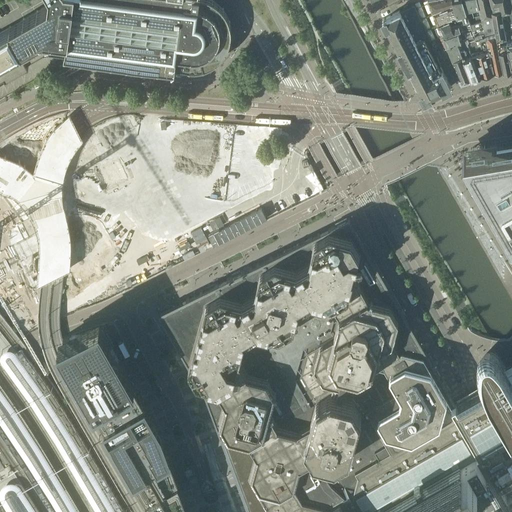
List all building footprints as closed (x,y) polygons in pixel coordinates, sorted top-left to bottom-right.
[(0,79),(41,56),(43,55),(45,55),(47,54),(49,55),(189,73),(192,73),(194,73),(197,73),(200,73),(203,72),(205,72),(208,71),(209,70),(212,69),(214,68),(216,66),(218,65),(219,64),(221,63),(222,62),(225,59),(227,57),(228,55),(230,53),(231,51),(232,49),(233,47),(234,45),(234,43),(235,41),(235,39),(236,36),(231,35),(231,32),(231,30),(231,28),(230,25),(230,23),(230,22),(229,22),(229,21),(229,19),(228,17),(227,15),(225,12),(224,10),(224,9),(223,9),(223,8),(221,6),(220,5),(217,2),(215,1),(214,0),(213,0),(47,0),(47,5),(8,27),(8,28),(0,32),(0,79)] [(428,0),(433,12),(452,4),(451,0),(428,0)] [(441,32),(442,35),(457,29),(470,23),(467,14),(462,0),(451,0),(452,4),(455,14),(437,22),(440,28),(439,30),(440,32),(441,32)] [(462,0),(467,14),(478,10),(476,0),(462,0)] [(467,14),(470,23),(475,34),(495,28),(490,0),(476,0),(478,10),(467,14)] [(490,0),(495,28),(495,29),(504,27),(511,25),(511,18),(508,0),(490,0)] [(398,11),(386,17),(382,19),(386,26),(387,26),(391,35),(394,41),(394,40),(399,49),(398,50),(408,70),(409,69),(413,78),(416,84),(421,92),(420,93),(423,100),(431,97),(431,96),(443,90),(449,87),(451,86),(439,64),(440,64),(415,5),(412,4),(399,10),(398,11)] [(437,22),(455,14),(452,4),(433,12),(435,18),(435,19),(435,21),(437,22)] [(458,42),(462,54),(471,77),(472,77),(480,74),(471,51),(470,51),(467,46),(472,45),(470,39),(476,37),(475,34),(470,23),(457,29),(462,41),(458,42)] [(495,29),(503,69),(504,69),(511,68),(504,27),(495,29)] [(495,28),(475,34),(476,37),(481,49),(485,47),(494,71),(503,69),(503,70),(503,69),(495,29),(495,28)] [(442,35),(447,47),(458,42),(462,41),(457,29),(442,35)] [(471,51),(480,74),(493,71),(494,71),(485,47),(481,49),(476,37),(470,39),(472,45),(467,46),(470,51),(471,51)] [(452,58),(462,54),(458,42),(447,47),(449,52),(449,54),(450,56),(452,58)] [(462,54),(452,58),(461,80),(464,79),(471,77),(462,54)] [(0,277),(4,275),(0,267),(0,263),(16,256),(31,286),(105,250),(93,225),(38,222),(33,211),(26,201),(18,193),(20,163),(98,168),(70,112),(0,148),(0,277)] [(511,231),(511,139),(466,148),(464,148),(511,231)] [(463,175),(468,173),(463,162),(458,164),(463,175)] [(236,480),(247,511),(275,511),(302,497),(331,481),(380,454),(390,449),(389,447),(393,445),(394,446),(397,447),(411,439),(452,415),(454,411),(451,406),(345,218),(158,311),(174,341),(206,399),(219,434),(232,470),(236,480)] [(73,329),(58,337),(74,366),(75,366),(90,394),(100,411),(127,459),(140,481),(140,482),(146,492),(157,511),(192,511),(189,501),(187,496),(179,474),(165,435),(160,424),(148,403),(137,381),(136,381),(99,316),(73,329)] [(144,319),(144,320),(144,322),(144,323),(145,324),(146,325),(147,325),(148,325),(149,325),(150,324),(151,323),(152,322),(152,321),(151,320),(151,319),(150,318),(149,317),(147,317),(146,318),(145,318),(144,319)] [(127,344),(127,345),(127,346),(127,347),(128,348),(129,349),(130,350),(131,350),(132,349),(133,349),(134,348),(135,347),(135,345),(135,344),(134,343),(133,342),(132,342),(131,342),(129,342),(128,343),(127,344)] [(69,463),(97,511),(115,511),(78,448),(54,408),(16,352),(13,348),(11,347),(8,346),(4,346),(1,348),(0,350),(0,357),(12,374),(33,405),(69,463)] [(161,350),(161,351),(161,352),(161,353),(161,354),(162,355),(164,356),(165,356),(166,356),(167,355),(168,354),(168,353),(169,352),(168,350),(168,349),(167,349),(166,348),(164,348),(163,348),(162,349),(161,350)] [(511,371),(508,374),(499,359),(496,353),(494,354),(492,353),(490,353),(488,354),(486,355),(484,356),(483,358),(482,361),(473,366),(485,387),(472,395),(455,404),(477,443),(490,466),(488,467),(511,510),(511,371)] [(168,360),(167,361),(167,363),(168,364),(168,365),(169,366),(170,366),(172,366),(173,366),(174,365),(175,364),(175,363),(175,362),(175,361),(174,360),(173,359),(172,358),(171,358),(170,359),(169,359),(168,360)] [(146,375),(146,376),(145,377),(146,379),(146,380),(147,380),(148,381),(150,381),(151,381),(152,380),(153,379),(153,378),(153,377),(153,376),(153,374),(152,374),(150,373),(149,373),(148,373),(147,374),(146,375)] [(177,378),(176,380),(176,381),(177,382),(177,383),(178,384),(179,385),(181,385),(182,384),(183,384),(184,383),(184,382),(184,380),(184,379),(183,378),(182,377),(181,377),(180,377),(179,377),(178,378),(177,378)] [(59,511),(78,511),(63,486),(39,446),(17,410),(0,386),(0,419),(22,452),(59,511)] [(153,388),(152,389),(152,390),(152,392),(153,393),(154,393),(155,394),(156,394),(158,394),(159,393),(160,392),(160,391),(160,390),(160,389),(159,387),(158,387),(157,386),(156,386),(155,386),(154,387),(153,388)] [(511,511),(511,510),(488,467),(490,466),(477,443),(455,404),(455,403),(451,406),(454,411),(452,415),(438,424),(411,439),(397,447),(394,446),(393,445),(389,447),(390,449),(380,454),(331,481),(302,497),(275,511),(511,511)] [(231,468),(227,455),(208,462),(210,468),(212,475),(213,476),(213,477),(214,478),(215,479),(215,480),(216,480),(217,481),(218,481),(219,482),(222,482),(224,483),(235,486),(237,486),(233,484),(234,478),(222,475),(223,471),(224,467),(231,468)] [(184,464),(185,466),(186,470),(189,469),(192,468),(193,468),(190,462),(187,463),(184,464)] [(195,485),(194,486),(193,488),(186,498),(180,506),(179,508),(178,509),(175,511),(259,511),(250,495),(249,494),(248,493),(247,492),(246,491),(245,490),(244,489),(243,488),(241,488),(237,486),(235,486),(224,483),(222,482),(219,482),(218,481),(217,481),(216,480),(215,480),(215,479),(214,478),(213,477),(213,476),(212,475),(210,468),(194,473),(195,475),(196,477),(196,479),(196,480),(196,481),(196,482),(196,483),(195,484),(195,485)] [(36,511),(23,489),(19,483),(13,480),(7,480),(3,482),(1,484),(0,485),(0,497),(8,511),(36,511)]
